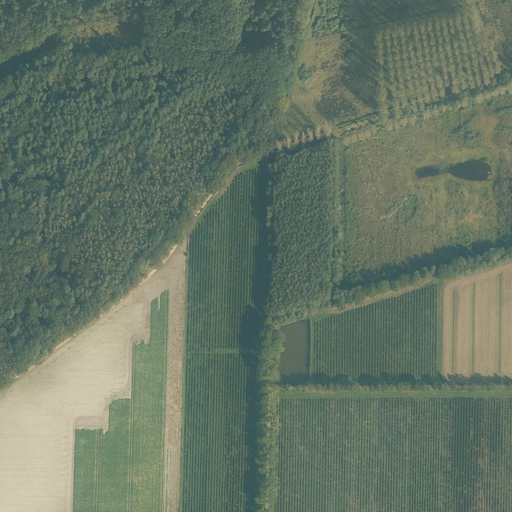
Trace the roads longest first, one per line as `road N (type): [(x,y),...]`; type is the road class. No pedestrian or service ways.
road 1 (track): [(233,167),(130,289),(5,385),(0,381)]
road 2 (track): [(267,153),(511,77)]
road 3 (track): [(511,391),(268,392)]
road 4 (track): [(261,324),(257,511)]
road 5 (track): [(267,153),(261,324)]
road 6 (track): [(303,0),(274,108),(255,134)]
road 7 (track): [(268,392),(266,511)]
